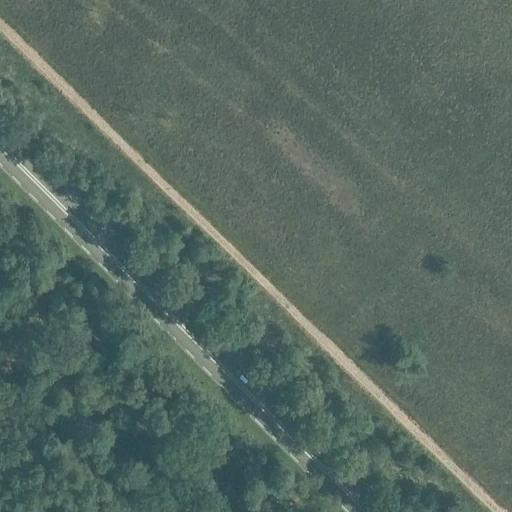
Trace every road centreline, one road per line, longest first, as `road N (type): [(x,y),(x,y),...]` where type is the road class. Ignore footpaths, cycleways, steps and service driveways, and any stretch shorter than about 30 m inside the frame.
road 1 (track): [(0,28),(499,511)]
road 2 (primary): [(365,511),(0,145)]
